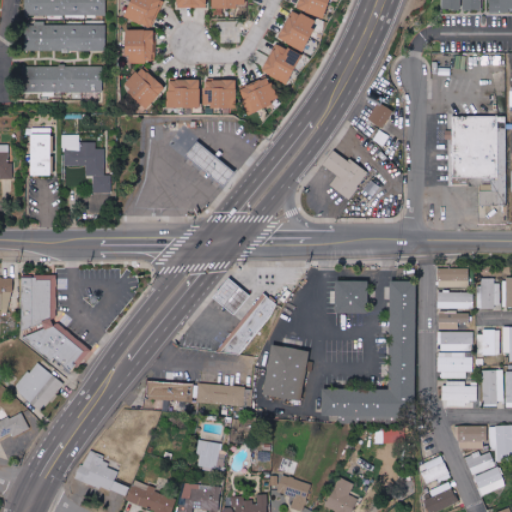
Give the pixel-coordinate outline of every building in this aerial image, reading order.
[(107,15),(106,0),(25,0),(25,16),(107,15)] [(153,27),(161,0),(133,0),(128,19),(153,27)] [(175,0),(176,7),(209,8),(209,0),(175,0)] [(331,0),(300,0),(298,7),(325,18),(331,0)] [(482,0),(444,0),(444,9),(483,10),(482,0)] [(511,11),(511,0),(490,0),(490,12),(511,11)] [(306,50),(319,20),(293,9),(280,39),(306,50)] [(107,25),(37,24),(36,51),(106,51),(107,25)] [(155,30),(128,30),(128,61),(155,62),(155,30)] [(304,55),(277,42),(263,70),(290,83),(304,55)] [(104,67),(24,66),(23,91),(104,92),(104,67)] [(125,87),(151,107),(167,87),(142,66),(125,87)] [(281,100),(270,74),(241,87),(253,113),(281,100)] [(202,108),(203,79),(170,78),(169,107),(202,108)] [(239,106),(239,79),(206,79),(206,107),(239,106)] [(370,120),(386,127),(395,110),(378,102),(370,120)] [(498,115),(452,116),(454,177),(500,176),(498,115)] [(33,176),(53,175),(52,128),(32,128),(33,176)] [(64,165),(86,165),(86,177),(94,177),(94,193),(112,193),(112,175),(105,175),(105,148),(96,148),(96,142),(80,142),(80,134),(64,134),(64,165)] [(224,186),(236,173),(201,142),(189,154),(224,186)] [(0,178),(13,179),(14,163),(9,163),(10,145),(0,144),(0,178)] [(369,174),(337,148),(325,164),(339,175),(332,184),(350,198),(369,174)] [(481,205),(507,205),(507,178),(493,178),(493,191),(482,191),(481,205)] [(470,287),(470,268),(439,268),(439,287),(470,287)] [(92,350),(61,325),(53,325),(53,299),(58,293),(57,276),(23,276),(24,339),(54,363),(60,363),(73,373),(92,350)] [(0,277),(0,310),(12,310),(12,277),(0,277)] [(215,297),(236,315),(252,296),(231,278),(215,297)] [(500,278),(482,279),(482,308),(500,307),(500,278)] [(370,281),(338,280),(337,312),(370,313),(370,281)] [(392,389),(324,389),(324,418),(332,418),(332,422),(418,423),(418,281),(392,281),(392,389)] [(475,292),(439,292),(439,308),(474,309),(475,292)] [(280,305),(266,294),(225,347),(239,358),(280,305)] [(470,313),(441,313),(440,329),(459,330),(459,323),(470,323),(470,313)] [(474,331),(440,331),(440,351),(474,351),(474,331)] [(501,331),(478,331),(477,348),(484,348),(484,354),(501,355),(501,331)] [(266,395),(304,400),(311,350),(273,345),(266,395)] [(440,354),(440,378),(467,378),(467,372),(474,371),(474,353),(440,354)] [(45,411),(64,381),(35,362),(16,392),(45,411)] [(483,370),(484,404),(505,403),(504,370),(483,370)] [(194,401),(195,383),(153,382),(153,400),(194,401)] [(466,382),(443,382),(443,404),(478,405),(478,386),(466,386),(466,382)] [(246,385),(199,383),(198,403),(245,405),(246,385)] [(222,404),(210,404),(209,414),(221,415),(222,404)] [(31,429),(24,414),(10,420),(6,410),(0,412),(0,437),(12,432),(14,436),(31,429)] [(497,461),(511,460),(511,425),(490,426),(490,451),(496,451),(497,461)] [(487,426),(459,426),(459,449),(487,448),(487,426)] [(226,444),(201,440),(196,464),(222,468),(226,444)] [(123,463),(89,449),(78,478),(126,497),(130,487),(116,482),(123,463)] [(271,459),(271,451),(258,452),(259,460),(271,459)] [(472,474),(496,467),(491,452),(481,455),(480,452),(467,457),(472,474)] [(429,470),(423,472),(427,484),(438,479),(439,483),(452,478),(443,456),(426,463),(429,470)] [(506,487),(500,467),(476,474),(482,494),(506,487)] [(312,483),(276,474),(274,484),(280,486),(278,492),(295,497),(292,508),(305,511),(312,483)] [(350,494),(354,484),(340,477),(327,507),(337,511),(336,511),(352,511),(359,498),(350,494)] [(173,511),(177,497),(156,493),(158,486),(133,481),(129,505),(165,511),(173,511)] [(220,511),(221,486),(183,483),(180,511),(193,511),(194,509),(220,511)] [(424,493),(430,511),(436,511),(460,504),(452,483),(424,493)] [(269,511),(269,494),(256,495),(256,497),(231,498),(231,507),(225,507),(225,511),(269,511)]
